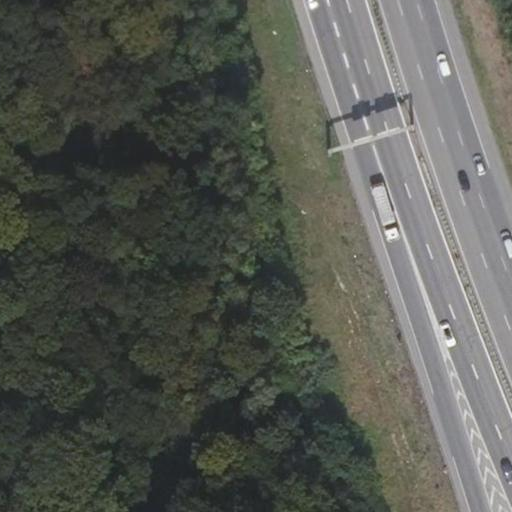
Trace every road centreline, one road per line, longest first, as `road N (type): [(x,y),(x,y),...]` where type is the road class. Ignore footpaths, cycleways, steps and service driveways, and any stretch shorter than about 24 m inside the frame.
road 1 (trunk): [(380,132),(384,201),(487,511)]
road 2 (motorway): [(380,132),(511,446)]
road 3 (motorway): [(511,314),(407,0)]
road 4 (motorway): [(342,0),(380,132)]
